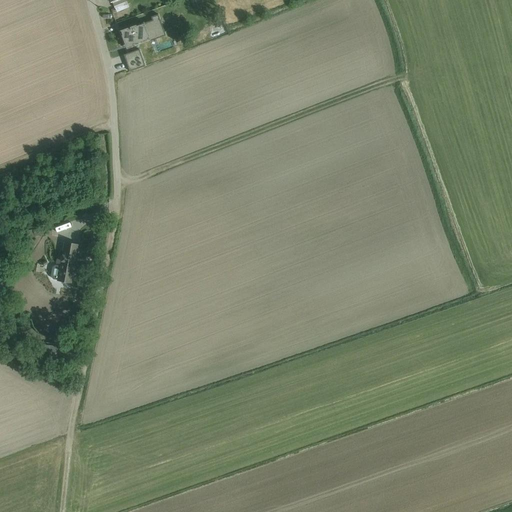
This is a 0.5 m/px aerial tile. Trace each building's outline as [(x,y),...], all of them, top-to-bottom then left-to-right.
[(126,0),(116,0),(112,2),(116,13),(129,8),(126,0)] [(122,35),(127,50),(135,47),(134,45),(165,34),(158,14),(151,17),(152,20),(121,32),(122,35)] [(139,49),(134,51),(136,57),(126,60),(130,70),(129,70),(130,72),(145,66),(139,49)] [(136,57),(134,51),(124,55),(129,70),(130,70),(126,60),(136,57)] [(43,227),(33,229),(35,237),(45,234),(43,227)] [(57,258),(56,264),(60,265),(57,279),(57,281),(71,284),(78,245),(65,243),(62,259),(57,258)] [(60,265),(56,264),(53,267),(51,276),(52,279),(57,279),(60,265)] [(26,345),(25,356),(32,357),(57,360),(58,346),(33,344),(33,346),(26,345)]
